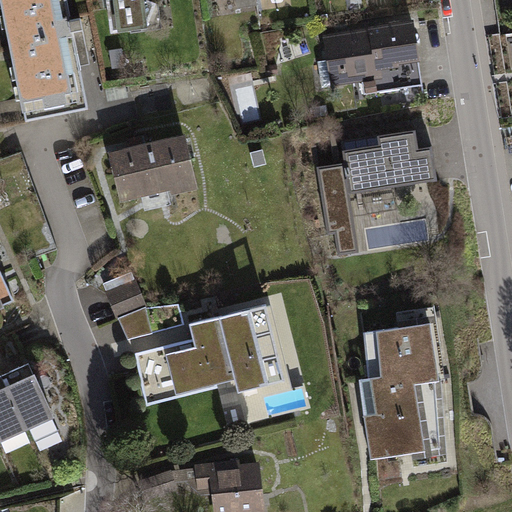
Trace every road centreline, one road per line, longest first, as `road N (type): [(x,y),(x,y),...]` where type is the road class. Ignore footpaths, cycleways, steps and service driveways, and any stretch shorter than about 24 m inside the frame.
road 1 (residential): [(44,142),(72,268),(74,337),(98,423),(99,511)]
road 2 (residential): [(458,0),(511,330)]
